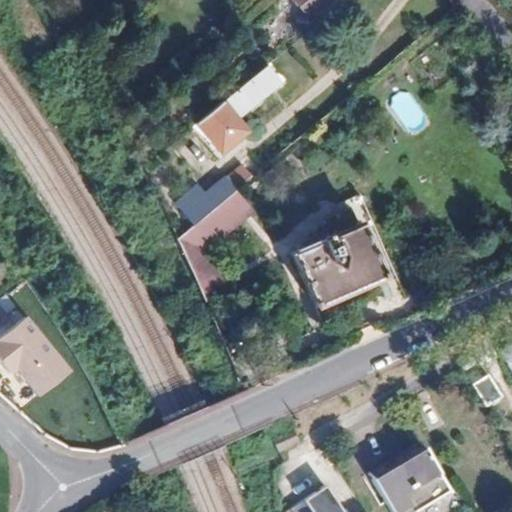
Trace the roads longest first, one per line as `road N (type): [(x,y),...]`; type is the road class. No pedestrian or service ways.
road 1 (residential): [(233,415),(511,287)]
road 2 (residential): [(280,459),(511,331)]
road 3 (residential): [(233,415),(61,490)]
